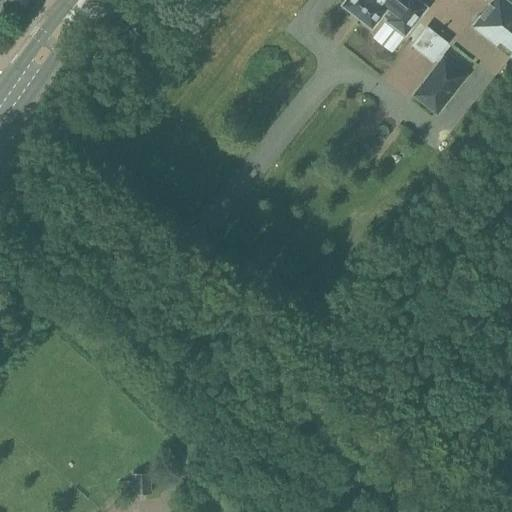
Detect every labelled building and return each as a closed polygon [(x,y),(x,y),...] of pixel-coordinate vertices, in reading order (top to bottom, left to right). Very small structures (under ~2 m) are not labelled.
[(348,0),(345,3),(372,25),(383,10),(392,17),(389,20),(405,33),(425,8),(414,0),(348,0)] [(511,55),(511,7),(502,0),(497,0),(476,26),(511,55)] [(434,62),(449,43),(437,34),(423,53),(434,62)] [(444,58),(415,95),(437,112),(466,76),(444,58)] [(133,472),(134,494),(151,493),(149,471),(133,472)]
